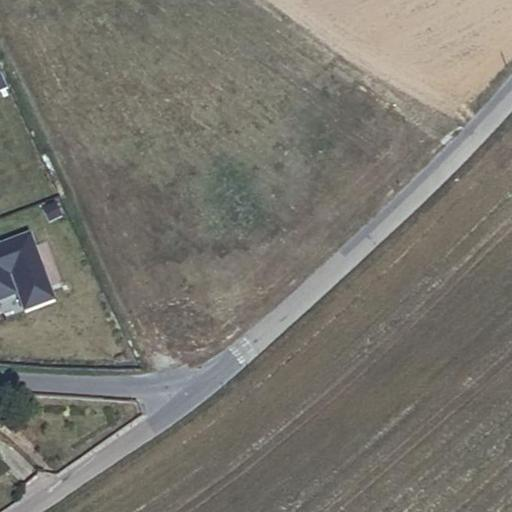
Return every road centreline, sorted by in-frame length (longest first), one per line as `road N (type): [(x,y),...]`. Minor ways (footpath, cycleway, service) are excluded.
road 1 (unclassified): [(191,393),(461,151),(511,89)]
road 2 (residential): [(23,511),(191,393)]
road 3 (residential): [(191,393),(0,381)]
